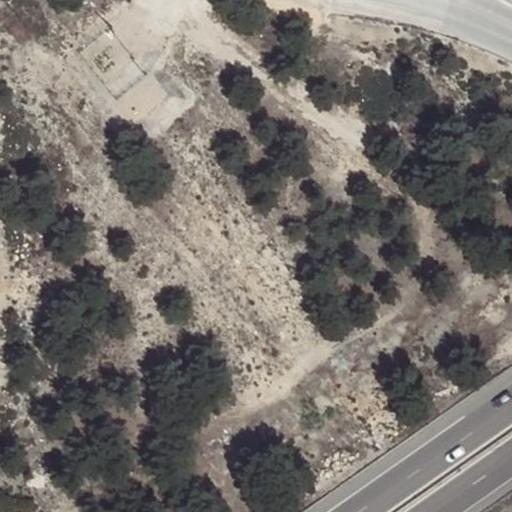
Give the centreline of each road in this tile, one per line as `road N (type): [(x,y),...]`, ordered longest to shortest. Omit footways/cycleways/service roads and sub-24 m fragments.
road 1 (track): [(191,0),(217,38),(404,171),(418,190),(426,236),(405,294),(86,511)]
road 2 (trunk): [(511,401),(355,511)]
